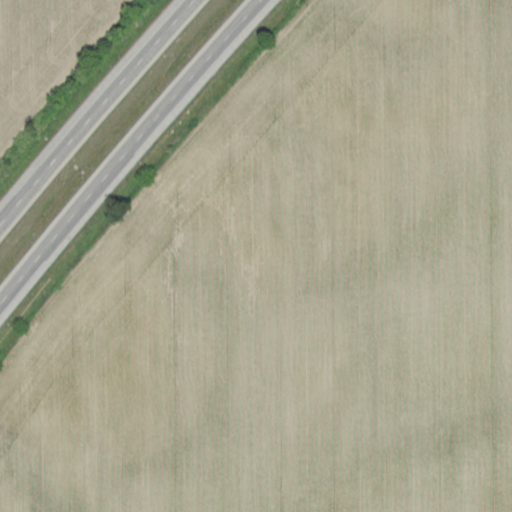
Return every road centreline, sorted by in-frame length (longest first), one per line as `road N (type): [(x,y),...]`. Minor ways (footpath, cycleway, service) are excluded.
road 1 (motorway): [(0,303),(260,0)]
road 2 (motorway): [(193,0),(0,224)]
